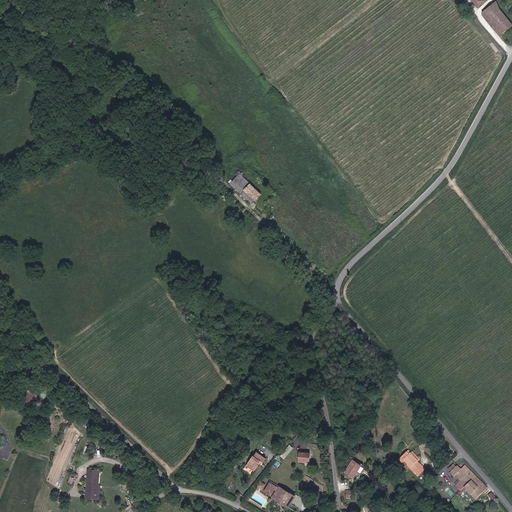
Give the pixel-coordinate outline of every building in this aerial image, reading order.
[(511,25),(511,23),(500,8),(496,1),(490,6),(481,13),(500,36),(509,29),(511,25)] [(231,184),(242,194),(246,190),(251,184),(243,176),(244,175),(240,171),(236,175),(238,176),(231,184)] [(242,194),(252,203),(261,193),(251,184),(246,190),(242,194)] [(24,402),(37,403),(38,390),(26,388),(24,402)] [(290,444),(280,455),(284,459),(294,448),(290,444)] [(257,451),(245,467),(253,472),(259,464),(261,466),(267,458),(257,451)] [(411,467),(418,474),(425,468),(418,460),(420,458),(413,451),(410,453),(408,451),(401,457),(410,468),(411,467)] [(300,452),(300,461),(310,462),(311,452),(300,452)] [(352,458),(344,472),(354,478),(362,464),(352,458)] [(477,476),(466,465),(460,470),(457,466),(451,472),(454,477),(456,475),(466,486),(477,476)] [(89,469),(86,493),(97,494),(98,485),(99,485),(101,470),(89,469)] [(477,476),(466,486),(465,487),(476,499),(487,488),(477,476)] [(295,495),(280,486),(279,487),(271,482),(266,490),(272,494),(275,488),(278,490),(275,494),(283,499),(282,501),(289,506),(295,495)] [(86,497),(99,498),(100,485),(99,485),(98,485),(97,494),(86,493),(86,497)]
